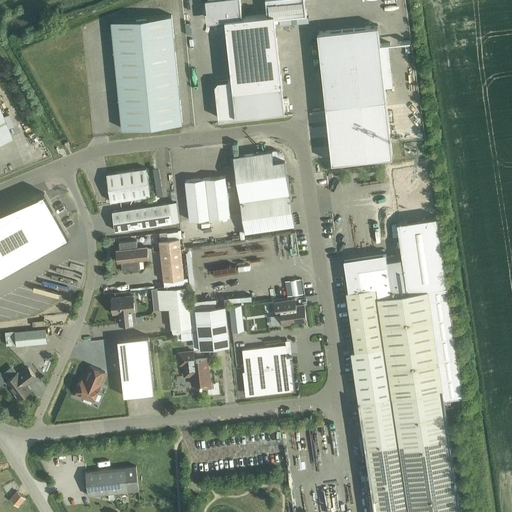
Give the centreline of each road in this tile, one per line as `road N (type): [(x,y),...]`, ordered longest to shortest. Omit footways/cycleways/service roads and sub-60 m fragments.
road 1 (unclassified): [(62,166),(161,142),(276,128),(294,133),(342,404),(29,434)]
road 2 (unclassified): [(29,434),(88,292),(86,219),(62,166)]
